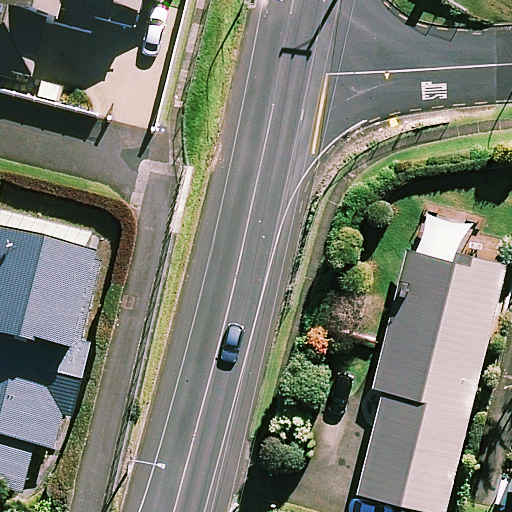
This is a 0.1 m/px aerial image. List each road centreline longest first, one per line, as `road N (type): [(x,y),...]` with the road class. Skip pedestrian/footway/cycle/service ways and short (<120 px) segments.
road 1 (secondary): [(283,64),(172,511)]
road 2 (residential): [(511,64),(327,75),(283,64)]
